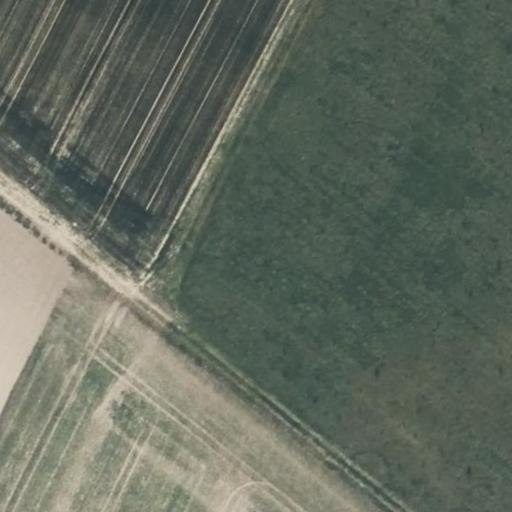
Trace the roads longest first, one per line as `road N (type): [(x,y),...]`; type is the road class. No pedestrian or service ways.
road 1 (track): [(402,511),(0,185)]
road 2 (track): [(147,304),(298,0)]
